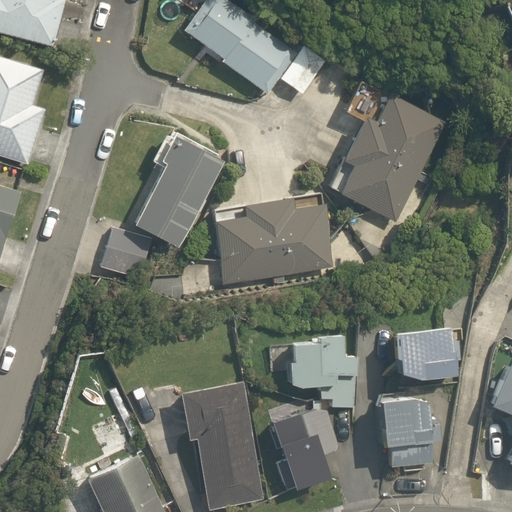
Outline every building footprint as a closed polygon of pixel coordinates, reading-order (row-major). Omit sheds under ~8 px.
[(0,0),(0,35),(53,49),(67,1),(63,0),(0,0)] [(223,61),(221,63),(268,96),(296,55),(252,24),(254,21),(222,0),(206,0),(183,33),(223,61)] [(325,62),(303,47),(280,80),(302,97),(325,62)] [(0,157),(28,166),(45,111),(32,107),(44,71),(0,58),(0,157)] [(396,223),(443,123),(388,94),(375,123),(365,118),(344,163),(355,167),(342,196),(396,223)] [(160,165),(165,168),(134,228),(178,250),(222,165),(216,161),(219,156),(176,135),(160,165)] [(0,258),(20,193),(0,187),(0,258)] [(222,285),(332,268),(325,207),(294,211),(293,201),(244,208),(246,220),(214,226),(222,285)] [(152,241),(112,229),(101,269),(140,279),(152,241)] [(449,330),(396,335),(400,378),(421,384),(458,379),(456,363),(462,362),(461,342),(451,343),(449,330)] [(331,401),(331,408),(354,408),(357,359),(344,359),(342,338),(317,341),(318,346),(293,347),(294,365),(289,365),(291,387),(300,391),(319,390),(320,401),(331,401)] [(511,370),(502,367),(486,410),(501,416),(510,434),(498,465),(511,470),(511,370)] [(263,501),(241,382),(180,395),(189,442),(196,441),(209,511),(263,501)] [(381,406),(384,450),(390,449),(391,469),(432,464),(432,442),(440,442),(439,421),(435,421),(434,419),(430,417),(429,406),(412,402),(381,406)] [(297,487),(327,477),(318,457),(330,453),(334,445),(324,416),(315,411),(275,426),(288,461),(278,464),(286,489),(297,485),(297,487)] [(164,511),(136,455),(87,480),(101,511),(164,511)]
